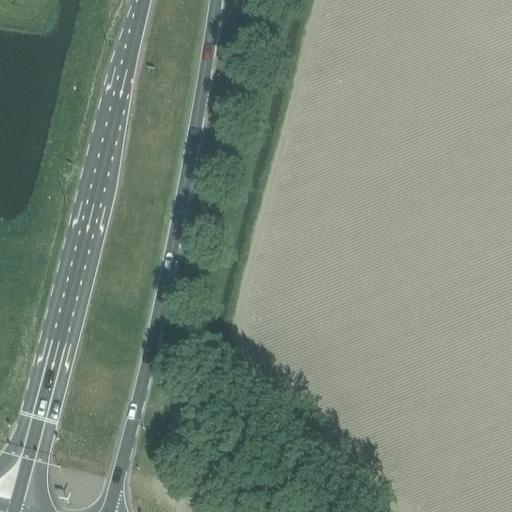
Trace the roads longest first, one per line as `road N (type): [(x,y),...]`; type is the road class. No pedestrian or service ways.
road 1 (primary): [(141,0),(14,511)]
road 2 (primary): [(108,511),(158,316),(213,0)]
